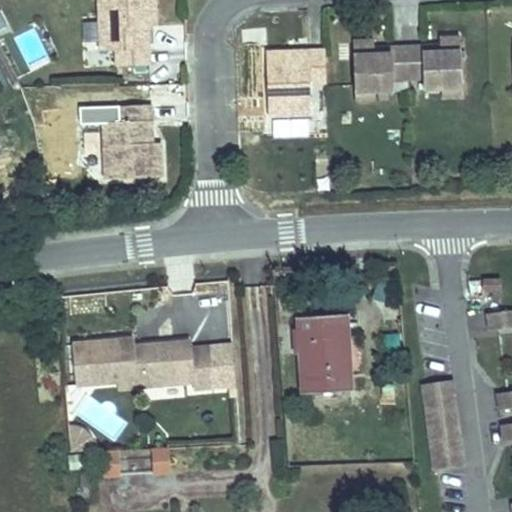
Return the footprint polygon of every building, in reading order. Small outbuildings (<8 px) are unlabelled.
[(97,0),(98,12),(99,44),(115,44),(116,61),(146,59),(146,38),(142,38),(141,22),(155,21),(153,0),(97,0)] [(99,44),(98,12),(88,13),(89,45),(99,44)] [(429,47),(406,48),(407,80),(430,78),(431,88),(445,88),(462,87),(459,36),(441,37),(442,53),(430,54),(429,47)] [(407,80),(406,48),(389,49),(389,56),(376,56),(374,40),(355,41),(358,92),(375,91),(394,90),(393,81),(407,80)] [(309,85),(324,84),(323,51),(304,53),(304,60),(284,60),(284,53),(266,54),(269,118),(310,116),(309,85)] [(462,97),(462,87),(445,88),(445,97),(462,97)] [(375,91),(358,92),(358,101),(376,100),(375,91)] [(118,115),(102,116),(103,154),(104,173),(159,172),(158,139),(145,140),(144,119),(150,119),(149,100),(118,101),(118,115)] [(103,154),(102,116),(91,116),(93,154),(103,154)] [(502,290),(501,280),(483,281),(484,290),(502,290)] [(511,331),(511,313),(486,317),(489,334),(511,331)] [(334,319),(293,323),(303,399),(354,393),(349,345),(337,345),(334,319)] [(130,339),(122,340),(123,348),(131,347),(130,339)] [(122,340),(69,345),(73,386),(114,382),(134,381),(134,376),(169,373),(170,379),(189,377),(190,385),(190,391),(210,389),(206,347),(187,349),(187,342),(131,347),(123,348),(122,340)] [(134,381),(114,382),(115,392),(190,385),(189,377),(170,379),(169,373),(134,376),(134,381)] [(421,387),(432,474),(461,470),(450,383),(421,387)] [(511,412),(511,394),(496,397),(499,414),(511,412)] [(511,444),(511,426),(500,428),(503,446),(511,444)] [(174,451),(159,453),(161,478),(177,477),(174,451)] [(129,481),(125,454),(109,456),(112,483),(121,482),(129,481)]
